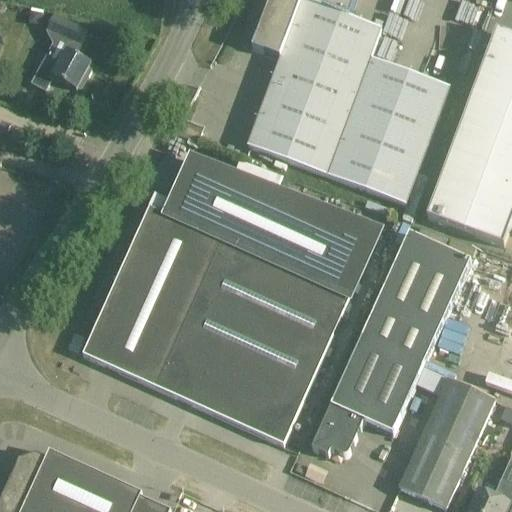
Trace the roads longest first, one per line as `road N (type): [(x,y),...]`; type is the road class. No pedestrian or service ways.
road 1 (tertiary): [(0,332),(119,151),(189,20)]
road 2 (unclassified): [(296,511),(0,376)]
